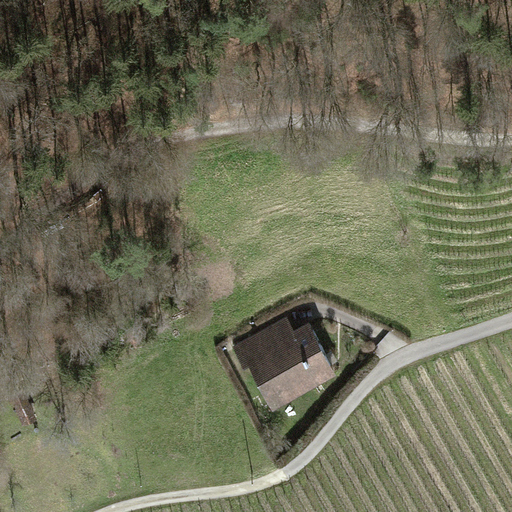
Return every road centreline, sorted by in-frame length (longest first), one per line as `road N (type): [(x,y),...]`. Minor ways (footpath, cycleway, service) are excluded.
road 1 (track): [(511,141),(303,122),(169,137),(98,171),(0,249)]
road 2 (track): [(112,511),(278,478),(397,360),(511,320)]
